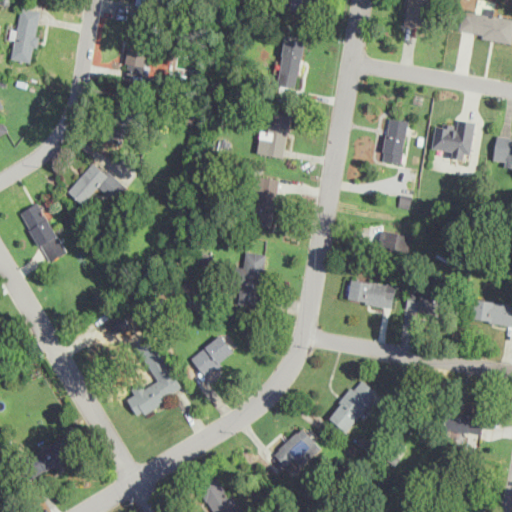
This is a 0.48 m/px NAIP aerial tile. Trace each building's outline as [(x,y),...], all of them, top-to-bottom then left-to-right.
[(137,12),(161,15),(163,0),(135,0),(135,3),(138,4),(137,12)] [(311,12),(312,0),(291,0),(290,9),(311,12)] [(430,0),(407,0),(403,23),(427,28),(430,0)] [(21,6),(40,10),(35,35),(39,35),(36,46),(32,46),(29,61),(10,57),(14,39),(8,38),(10,28),(16,29),(21,6)] [(511,42),(511,17),(464,8),(459,31),(511,42)] [(129,33),(122,74),(150,78),(156,38),(129,33)] [(306,39),(286,35),(278,82),(297,85),(306,39)] [(0,94),(7,105),(0,109),(0,111),(11,129),(0,135),(0,94)] [(132,140),(142,99),(123,94),(111,135),(132,140)] [(256,151),(283,157),(287,132),(289,132),(292,114),(271,111),(268,130),(260,128),(256,151)] [(408,121),(389,117),(381,160),(401,164),(408,121)] [(456,126),(436,124),(433,148),(452,150),(451,156),(471,159),(476,120),(457,118),(456,126)] [(505,166),(511,167),(511,136),(498,134),(494,157),(506,159),(505,166)] [(83,203),(99,185),(116,200),(127,186),(109,170),(106,172),(94,161),(69,190),(83,203)] [(250,221),(272,225),(281,179),(260,175),(250,221)] [(50,261),(69,250),(39,200),(20,211),(50,261)] [(379,247),(408,251),(410,232),(381,229),(379,247)] [(266,253),(246,250),(244,266),(234,265),(232,283),(241,284),(239,303),(258,305),(262,278),(266,279),(267,270),(264,269),(266,253)] [(396,285),(352,277),(348,298),(392,306),(396,285)] [(406,306),(453,315),(456,296),(409,288),(406,306)] [(511,324),(511,302),(480,298),(477,318),(511,324)] [(111,317),(119,331),(131,325),(123,310),(111,317)] [(191,357),(207,376),(237,352),(221,332),(191,357)] [(128,398),(137,414),(143,410),(145,413),(167,399),(165,396),(182,385),(172,369),(145,387),(141,382),(131,387),(135,393),(128,398)] [(329,417),(347,430),(379,391),(362,379),(354,388),(351,386),(339,401),(341,403),(329,417)] [(482,433),(485,418),(472,415),(472,413),(448,409),(445,427),(482,433)] [(324,445),(302,424),(275,452),(288,465),(295,458),(303,466),(324,445)] [(25,458),(36,476),(79,451),(68,433),(25,458)] [(240,511),(218,474),(199,485),(214,511),(240,511)] [(0,501),(12,494),(0,475),(0,501)]
